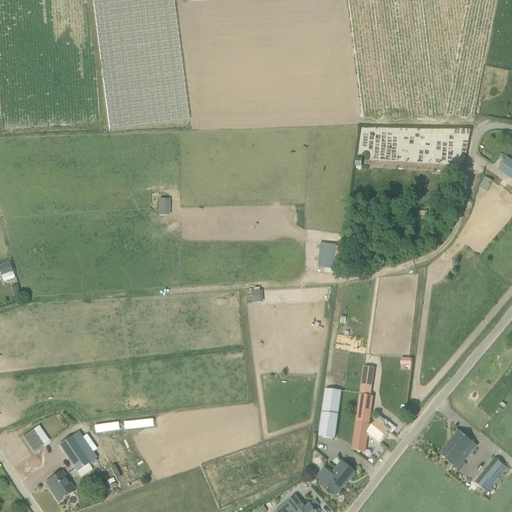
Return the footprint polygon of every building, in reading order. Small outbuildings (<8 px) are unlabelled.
[(173,0),(93,0),(110,132),(189,121),(189,116),(173,0)] [(511,161),(503,174),(511,180),(511,161)] [(487,192),(493,181),(484,177),(479,188),(487,192)] [(158,199),(158,216),(169,216),(169,199),(158,199)] [(317,268),(333,269),(334,244),(318,244),(317,268)] [(6,264),(0,265),(0,274),(1,276),(9,273),(6,264)] [(262,303),(262,291),(251,291),(251,303),(262,303)] [(410,369),(410,358),(401,358),(401,369),(410,369)] [(363,368),(360,390),(366,390),(369,368),(363,368)] [(341,391),(324,389),(319,436),(336,439),(336,437),(341,438),(342,430),(336,430),(341,391)] [(368,433),(376,439),(380,443),(389,432),(383,427),(385,425),(378,420),(372,428),(369,425),(373,397),(360,395),(356,423),(363,424),(363,425),(359,430),(366,436),(368,433)] [(33,452),(43,445),(33,431),(23,437),(33,452)] [(59,446),(77,472),(97,459),(78,432),(59,446)] [(476,447),(458,432),(440,455),(460,472),(467,464),(464,462),(476,447)] [(481,488),(487,493),(507,468),(495,459),(471,489),(474,491),(477,488),(479,490),(481,488)] [(316,478),(324,485),(336,495),(354,473),(342,463),(332,474),(325,468),(316,478)] [(46,483),(59,502),(75,491),(62,473),(46,483)] [(315,511),(310,505),(305,509),(296,496),(287,503),(293,511),(315,511)] [(315,509),(319,505),(315,500),(310,503),(315,509)]
